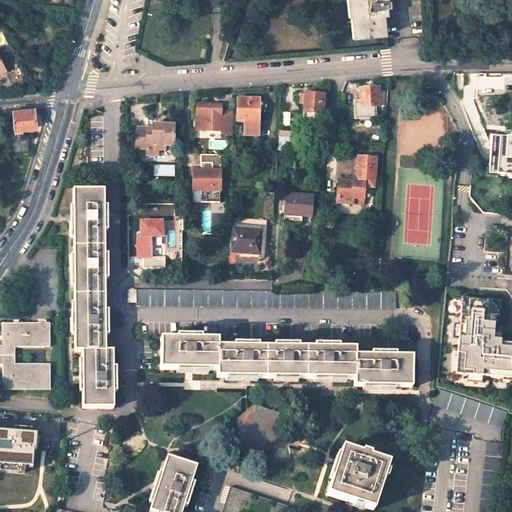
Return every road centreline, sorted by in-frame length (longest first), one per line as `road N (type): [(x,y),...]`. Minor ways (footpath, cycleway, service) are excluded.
road 1 (unclassified): [(70,80),(109,87),(386,65),(511,64)]
road 2 (secondary): [(0,266),(31,218),(67,100)]
